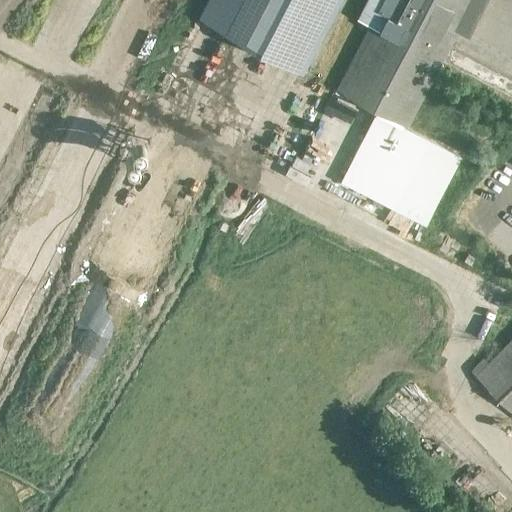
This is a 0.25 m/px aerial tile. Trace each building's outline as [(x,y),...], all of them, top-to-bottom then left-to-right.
[(359,0),(207,0),(199,17),(318,78),(359,0)] [(381,0),(336,88),(407,124),(471,0),(381,0)] [(108,105),(119,148),(138,143),(128,101),(108,105)] [(292,125),(304,129),(309,114),(297,110),(292,125)] [(374,112),(339,180),(394,208),(429,140),(374,112)] [(326,143),(335,125),(314,116),(306,133),(326,143)] [(305,183),(316,161),(291,149),(280,171),(305,183)] [(275,199),(267,222),(278,226),(286,203),(275,199)] [(15,219),(12,236),(25,239),(28,222),(15,219)] [(511,335),(476,373),(511,408),(511,335)]
